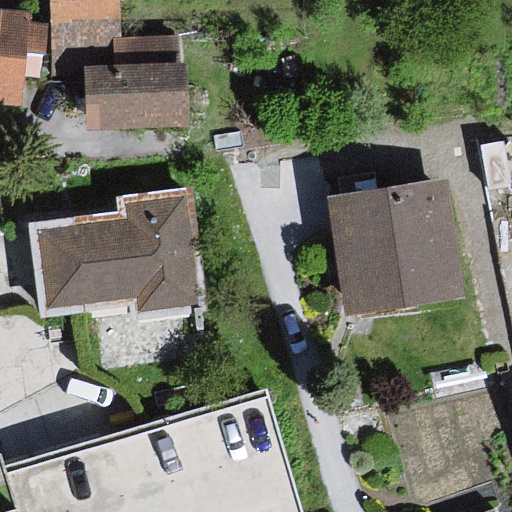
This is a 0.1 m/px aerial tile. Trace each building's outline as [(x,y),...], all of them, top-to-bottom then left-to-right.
[(0,14),(0,111),(30,114),(37,85),(49,85),(58,33),(37,30),(36,18),(0,14)] [(191,65),(90,71),(97,132),(198,125),(191,65)] [(451,184),(333,200),(353,316),(468,309),(451,184)] [(124,221),(41,233),(49,319),(137,308),(140,322),(206,314),(191,195),(124,201),(124,221)] [(0,511),(16,511),(3,471),(0,462),(0,511)]
